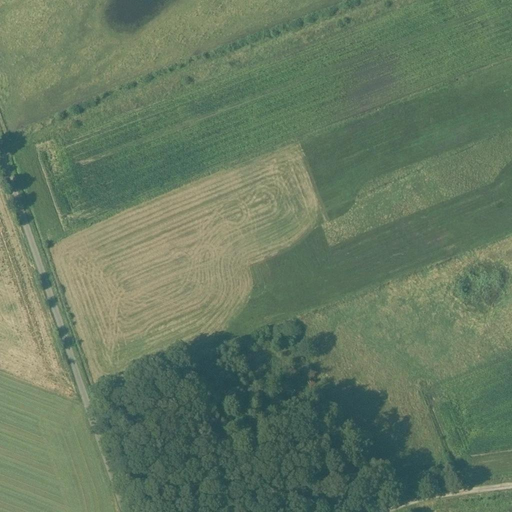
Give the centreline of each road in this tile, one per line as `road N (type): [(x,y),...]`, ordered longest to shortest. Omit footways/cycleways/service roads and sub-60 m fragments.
road 1 (track): [(0,153),(153,85),(389,0)]
road 2 (unclassified): [(0,161),(117,511)]
road 3 (track): [(114,503),(327,410)]
